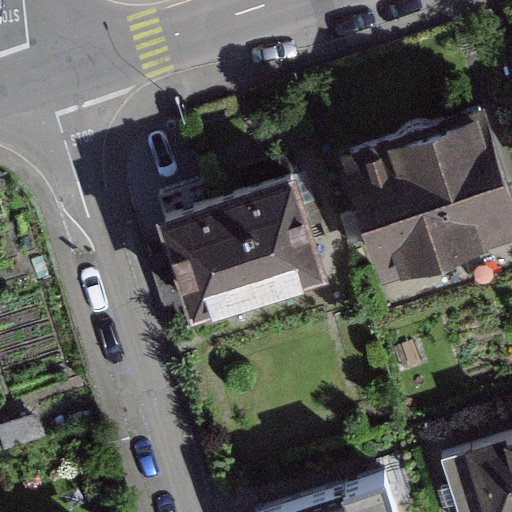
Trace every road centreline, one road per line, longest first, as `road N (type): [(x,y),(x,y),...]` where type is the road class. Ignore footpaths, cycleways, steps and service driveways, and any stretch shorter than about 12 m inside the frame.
road 1 (residential): [(41,77),(181,511)]
road 2 (tertiary): [(290,0),(41,77)]
